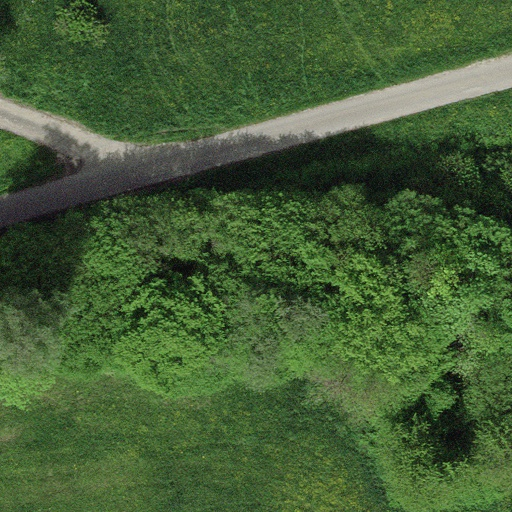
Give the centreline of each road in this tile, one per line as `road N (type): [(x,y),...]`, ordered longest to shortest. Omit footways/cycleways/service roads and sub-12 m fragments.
road 1 (unclassified): [(511,71),(0,209)]
road 2 (track): [(143,168),(0,110)]
